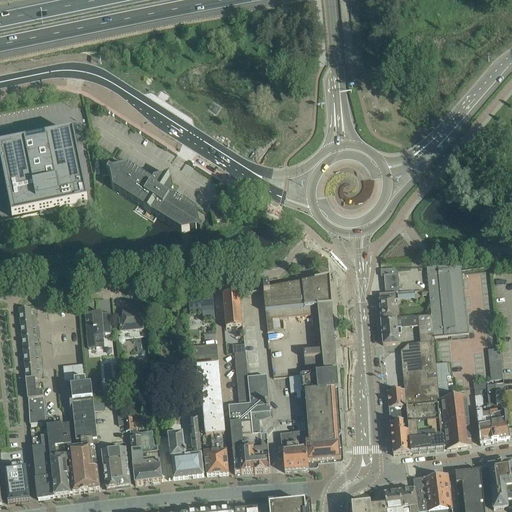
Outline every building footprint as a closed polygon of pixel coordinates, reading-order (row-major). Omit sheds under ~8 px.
[(0,222),(88,205),(73,135),(0,149),(0,222)] [(173,193),(171,183),(171,181),(170,177),(165,178),(154,180),(152,183),(128,167),(113,171),(109,168),(107,172),(110,174),(113,190),(144,209),(144,210),(151,214),(182,234),(197,231),(200,233),(203,229),(199,227),(196,211),(172,196),(173,193)] [(224,222),(222,207),(213,209),(215,223),(224,222)] [(445,339),(468,336),(461,268),(426,267),(429,291),(429,296),(432,316),(434,340),(445,339)] [(395,270),(381,271),(382,277),(384,277),(385,293),(399,292),(398,276),(396,276),(396,270),(395,270)] [(334,345),(334,341),(330,278),(269,290),(269,286),(263,287),(263,291),(264,301),(267,333),(274,333),(273,320),(313,317),(314,342),(319,342),(319,346),(319,352),(304,353),(305,376),(324,374),(324,375),(337,373),(334,348),(334,345)] [(415,291),(401,294),(402,300),(417,298),(415,291)] [(381,321),(395,320),(393,301),(400,301),(399,294),(379,296),(380,302),(379,302),(381,321)] [(226,329),(242,328),(239,295),(223,296),(226,329)] [(203,321),(204,321),(214,320),(214,313),(213,298),(189,300),(190,315),(202,314),(203,321)] [(31,316),(30,309),(19,310),(20,324),(34,323),(33,316),(31,316)] [(119,320),(120,330),(121,333),(143,330),(141,310),(122,311),(123,319),(119,320)] [(112,337),(111,329),(110,319),(102,320),(101,313),(85,315),(88,350),(104,348),(103,337),(112,337)] [(434,340),(432,316),(417,318),(418,319),(418,328),(420,344),(408,346),(401,353),(404,392),(406,408),(439,405),(438,395),(445,394),(444,391),(439,391),(436,366),(434,344),(434,340)] [(496,346),(495,318),(487,318),(487,342),(494,342),(494,346),(496,346)] [(381,321),(383,346),(398,345),(398,336),(402,336),(401,329),(412,328),(411,319),(395,320),(381,321)] [(35,330),(34,323),(20,324),(22,338),(36,337),(33,337),(32,330),(35,330)] [(239,407),(229,408),(235,475),(241,475),(241,476),(253,474),(254,474),(254,475),(270,474),(267,442),(267,436),(261,436),(259,415),(270,414),(269,406),(270,406),(270,405),(269,405),(267,378),(260,379),(255,327),(242,328),(245,354),(246,360),(246,367),(247,373),(248,380),(248,386),(249,393),(250,399),(250,406),(239,407)] [(36,337),(22,338),(23,353),(34,351),(33,345),(36,344),(36,337)] [(217,346),(201,347),(201,351),(202,358),(203,358),(206,357),(209,357),(212,357),(215,357),(218,356),(217,346)] [(499,350),(489,351),(492,381),(502,380),(499,350)] [(37,351),(34,351),(23,353),(25,367),(35,366),(35,359),(38,358),(37,351)] [(445,394),(448,394),(447,378),(450,378),(450,374),(449,374),(448,364),(436,366),(439,391),(444,391),(445,394)] [(38,365),(35,366),(25,367),(26,381),(36,380),(37,380),(36,371),(39,371),(38,365)] [(219,366),(196,368),(197,379),(201,379),(206,437),(212,436),(213,454),(205,455),(206,468),(207,478),(228,476),(219,368),(219,366)] [(83,367),(63,369),(65,382),(71,381),(70,378),(74,378),(74,382),(75,387),(70,388),(76,431),(72,431),(74,442),(90,441),(91,443),(96,441),(98,444),(99,443),(98,440),(91,386),(85,387),(85,380),(83,367)] [(324,374),(305,376),(300,376),(302,393),(300,393),(304,430),(305,435),(306,444),(314,443),(314,448),(339,445),(335,391),(338,390),(337,373),(324,375),(324,374)] [(37,391),(36,380),(26,381),(28,401),(44,399),(43,390),(37,391)] [(494,444),(491,414),(482,416),(482,412),(484,409),(483,398),(481,398),(481,392),(486,392),(486,386),(486,384),(473,385),(480,447),(494,444)] [(494,444),(510,441),(510,438),(509,434),(510,434),(510,431),(507,408),(505,393),(504,393),(503,385),(495,386),(497,407),(502,406),(502,409),(503,409),(504,415),(498,416),(498,413),(491,414),(494,444)] [(495,386),(487,387),(489,409),(497,408),(497,407),(495,386)] [(406,408),(404,392),(387,393),(393,457),(410,455),(406,408)] [(454,393),(448,394),(445,394),(438,395),(439,405),(442,405),(445,442),(447,452),(461,450),(455,399),(454,393)] [(466,397),(455,399),(461,450),(471,448),(466,397)] [(46,424),(44,399),(28,401),(30,426),(46,424)] [(104,405),(94,406),(95,413),(105,412),(104,405)] [(439,405),(406,408),(410,455),(411,455),(419,454),(419,455),(420,455),(420,454),(444,452),(443,440),(439,405)] [(140,433),(133,431),(135,430),(134,418),(127,419),(127,420),(128,431),(129,431),(134,466),(132,466),(135,486),(162,483),(158,453),(157,446),(154,446),(153,432),(140,433)] [(173,481),(204,478),(197,419),(189,420),(193,457),(185,458),(185,455),(186,455),(185,446),(184,446),(182,434),(168,435),(173,481)] [(53,488),(55,499),(70,496),(65,448),(71,447),(69,425),(64,426),(64,425),(48,427),(47,428),(53,488)] [(297,431),(297,435),(281,437),(284,474),(308,472),(308,465),(304,435),(305,435),(304,430),(297,431)] [(306,444),(305,435),(304,435),(308,465),(311,464),(336,462),(340,462),(339,445),(314,448),(314,443),(306,444)] [(55,499),(53,488),(52,488),(48,448),(42,448),(41,438),(31,439),(36,480),(38,501),(40,501),(40,500),(53,498),(53,499),(55,499)] [(73,496),(100,492),(94,449),(93,448),(68,451),(73,496)] [(126,451),(114,453),(114,457),(118,489),(130,487),(126,451)] [(106,491),(118,489),(114,457),(114,453),(102,455),(106,491)] [(511,511),(511,463),(488,468),(491,489),(493,511),(511,508),(511,511)] [(12,472),(4,473),(8,505),(30,503),(26,470),(17,471),(17,470),(12,471),(12,472)] [(484,511),(481,471),(480,472),(455,474),(456,485),(462,484),(463,490),(465,490),(466,494),(463,495),(464,511),(484,511)] [(424,490),(415,491),(416,503),(417,511),(435,511),(442,511),(441,511),(451,511),(448,476),(423,480),(424,490)] [(415,491),(400,493),(402,511),(417,511),(416,503),(415,491)] [(402,511),(400,493),(384,495),(384,496),(385,496),(386,511),(402,511)]
